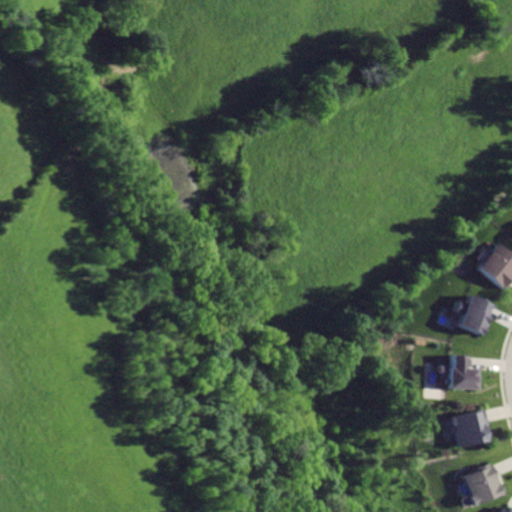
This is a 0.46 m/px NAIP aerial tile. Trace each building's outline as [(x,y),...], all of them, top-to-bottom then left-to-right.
[(511,253),(500,243),(479,268),(504,288),(511,278),(511,253)] [(468,294),(456,325),(480,334),(483,326),(486,326),(490,316),(487,315),(492,303),(468,294)] [(451,353),(451,366),(447,366),(446,388),(479,389),(480,368),(468,367),(469,354),(451,353)] [(444,407),(450,439),(479,433),(476,418),(483,417),(480,400),(444,407)] [(489,458),(457,467),(465,495),(497,487),(489,458)] [(501,498),(492,511),(511,511),(511,503),(511,505),(501,498)]
